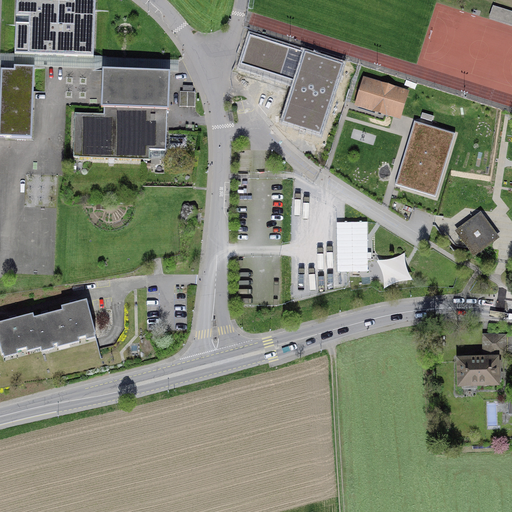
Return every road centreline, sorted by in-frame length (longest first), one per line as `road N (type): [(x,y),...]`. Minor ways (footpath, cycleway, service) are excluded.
road 1 (secondary): [(511,311),(413,310),(218,363)]
road 2 (residential): [(222,132),(262,134),(332,187),(424,240)]
road 3 (residential): [(222,132),(213,304),(218,363)]
road 4 (secondary): [(218,363),(0,416)]
road 5 (track): [(329,331),(341,511)]
